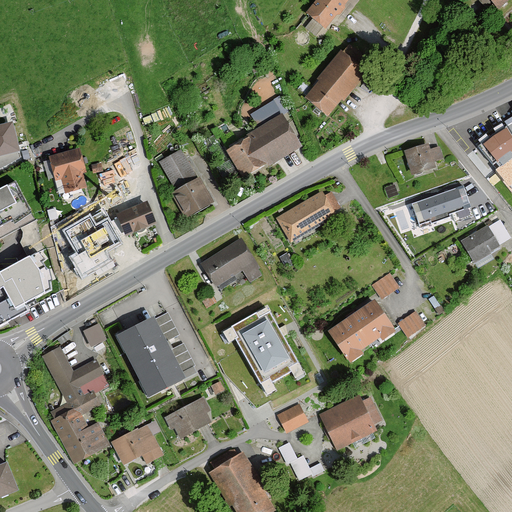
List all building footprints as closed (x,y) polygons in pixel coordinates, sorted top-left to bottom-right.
[(316,0),(304,15),(325,31),(349,1),(347,0),(316,0)] [(304,93),(327,111),(342,93),(344,95),(366,67),(363,65),(368,59),(347,43),(343,49),(340,46),(317,75),(318,76),(304,93)] [(281,93),(252,107),(258,120),(288,107),(281,93)] [(223,147),(243,181),(301,147),(281,113),(223,147)] [(511,115),(481,135),(500,165),(511,156),(511,115)] [(236,129),(230,119),(211,130),(217,140),(236,129)] [(12,127),(0,129),(0,168),(18,159),(12,127)] [(442,156),(439,143),(429,146),(428,141),(402,148),(410,173),(435,166),(433,159),(442,156)] [(81,149),(47,158),(53,182),(61,180),(66,199),(86,194),(81,174),(87,173),(81,149)] [(181,149),(157,162),(173,191),(197,178),(181,149)] [(100,173),(104,184),(118,180),(114,169),(100,173)] [(197,178),(173,191),(187,219),(214,205),(200,177),(197,178)] [(15,181),(0,189),(0,238),(35,220),(15,181)] [(464,185),(410,203),(420,231),(474,212),(464,185)] [(288,244),(337,218),(321,189),(273,216),(288,244)] [(111,220),(114,226),(121,240),(157,224),(148,204),(111,220)] [(489,253),(499,246),(486,224),(459,240),(474,265),(490,255),(489,253)] [(96,265),(125,251),(121,240),(114,226),(84,240),(96,265)] [(260,272),(254,263),(258,261),(240,232),(198,257),(212,282),(240,266),(248,279),(260,272)] [(56,259),(43,251),(8,267),(15,279),(3,285),(2,286),(7,297),(0,300),(0,327),(33,309),(37,317),(65,301),(56,259)] [(397,282),(388,269),(371,282),(380,294),(397,282)] [(349,361),(396,330),(374,298),(327,329),(349,361)] [(270,302),(219,330),(228,346),(237,342),(268,398),(279,392),(274,384),(291,375),(296,385),(311,377),(270,302)] [(425,323),(415,308),(398,320),(408,335),(425,323)] [(159,314),(115,336),(144,394),(188,372),(175,346),(165,352),(163,348),(161,344),(172,338),(159,314)] [(91,344),(108,338),(101,321),(85,327),(91,344)] [(57,386),(76,376),(85,393),(92,389),(106,382),(95,360),(72,372),(60,349),(43,358),(57,386)] [(57,386),(67,403),(47,414),(74,464),(94,454),(89,443),(103,436),(93,418),(81,424),(78,419),(101,407),(92,389),(85,393),(76,376),(57,386)] [(337,452),(377,432),(372,423),(380,419),(369,397),(362,400),(360,396),(319,417),(337,452)] [(212,424),(200,399),(161,416),(173,441),(212,424)] [(284,434),(308,423),(300,405),(276,416),(284,434)] [(146,424),(108,442),(120,466),(139,457),(143,465),(162,456),(146,424)] [(305,453),(297,456),(291,440),(279,445),(286,462),(290,460),(299,479),(313,473),(305,453)] [(273,511),(275,511),(241,450),(212,466),(236,511),(273,511)] [(0,497),(18,490),(6,460),(0,462),(0,497)] [(313,472),(323,469),(321,463),(311,466),(313,472)]
